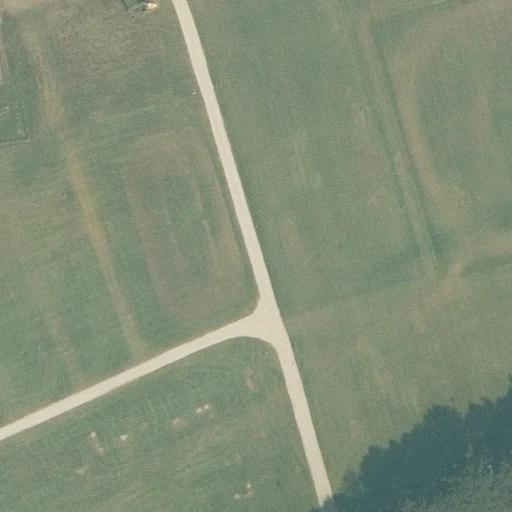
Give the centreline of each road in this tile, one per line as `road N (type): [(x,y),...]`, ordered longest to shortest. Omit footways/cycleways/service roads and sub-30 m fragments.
road 1 (track): [(329,511),(178,0)]
road 2 (track): [(0,433),(270,311)]
